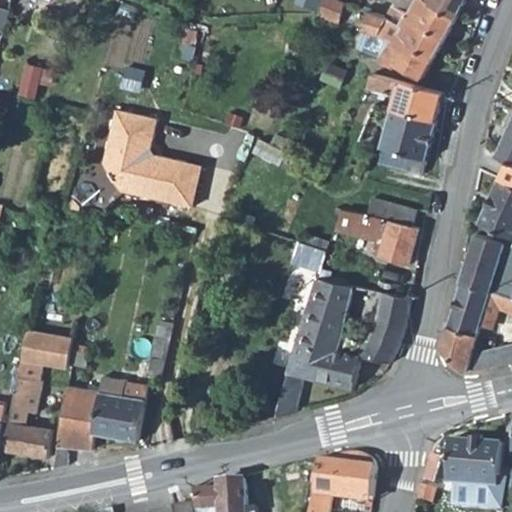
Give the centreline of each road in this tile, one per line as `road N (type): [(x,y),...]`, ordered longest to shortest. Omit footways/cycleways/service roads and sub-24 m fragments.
road 1 (residential): [(412,409),(482,91),(511,8)]
road 2 (tertiary): [(412,409),(176,469)]
road 3 (tertiary): [(176,469),(153,485),(23,511),(0,507)]
road 4 (tertiary): [(176,469),(133,468),(22,492),(0,505)]
